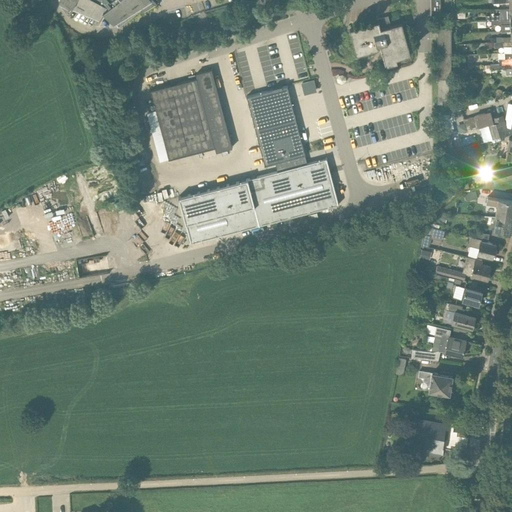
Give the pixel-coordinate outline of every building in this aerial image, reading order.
[(62,0),(68,3),(72,5),(71,7),(99,18),(104,9),(114,22),(119,27),(141,10),(144,13),(157,5),(152,0),(62,0)] [(441,15),(440,0),(431,0),(432,15),(441,15)] [(511,0),(491,0),(492,3),(509,3),(509,8),(511,8),(511,0)] [(491,21),(511,19),(511,8),(509,8),(499,9),(500,15),(486,16),(486,21),(491,20),(491,21)] [(511,31),(511,30),(511,19),(491,21),(491,25),(502,25),(502,31),(511,30),(511,31)] [(386,66),(388,65),(397,63),(396,59),(411,55),(402,23),(390,26),(389,23),(383,25),(384,28),(381,29),(379,22),(350,30),(357,55),(379,49),(378,45),(380,44),(386,66)] [(437,104),(451,104),(451,28),(438,28),(437,104)] [(496,37),(496,42),(496,43),(511,41),(511,30),(511,31),(511,37),(496,37)] [(511,53),(511,41),(496,43),(496,42),(494,43),(494,47),(494,48),(511,47),(511,53)] [(499,65),(511,64),(511,53),(505,53),(505,59),(499,59),(499,64),(499,65)] [(511,64),(499,65),(499,64),(490,64),(490,69),(506,69),(506,76),(511,75),(511,64)] [(214,147),(196,79),(197,79),(197,78),(150,90),(151,91),(169,158),(169,159),(215,147),(215,146),(214,147)] [(273,90),(247,97),(265,164),(265,165),(276,162),(278,171),(180,197),(179,197),(191,243),(192,243),(191,242),(259,225),(259,224),(337,204),(338,204),(326,158),(326,159),(302,165),(300,156),(305,155),(305,154),(304,154),(287,87),(287,86),(282,87),(282,86),(273,88),(273,90)] [(508,135),(506,130),(502,115),(492,118),(493,123),(480,127),(484,142),(508,135)] [(463,119),(467,130),(478,127),(475,116),(463,119)] [(501,156),(500,162),(508,164),(509,158),(511,158),(511,137),(509,137),(505,157),(501,156)] [(491,170),(494,182),(511,176),(511,166),(511,164),(491,170)] [(456,180),(459,190),(469,188),(466,177),(456,180)] [(478,198),(475,190),(464,194),(467,201),(478,198)] [(495,217),(511,219),(511,200),(488,197),(485,208),(496,211),(495,217)] [(446,223),(447,216),(439,214),(438,221),(446,223)] [(491,224),(490,229),(511,233),(511,226),(511,219),(495,217),(488,216),(487,223),(491,224)] [(427,226),(426,226),(421,245),(428,247),(430,238),(442,241),(445,231),(438,229),(427,226)] [(476,238),(488,241),(489,234),(478,233),(476,238)] [(479,248),(477,255),(493,258),(496,245),(487,243),(488,241),(476,238),(471,237),(469,246),(479,248)] [(431,260),(434,249),(422,246),(420,257),(431,260)] [(465,281),(466,275),(487,280),(490,267),(481,264),(482,260),(466,256),(463,272),(437,266),(436,274),(440,275),(465,281)] [(424,271),(417,270),(415,276),(422,278),(424,271)] [(456,285),(453,298),(478,304),(477,305),(478,305),(478,303),(480,303),(482,297),(480,296),(481,291),(456,285)] [(454,311),(451,323),(472,328),(475,316),(459,312),(461,305),(447,302),(445,309),(454,311)] [(438,360),(440,351),(463,356),(466,341),(449,337),(451,330),(436,326),(434,335),(435,335),(431,352),(412,349),(411,357),(438,360)] [(406,359),(399,357),(396,374),(403,375),(406,359)] [(430,382),(429,390),(450,393),(452,375),(419,370),(418,377),(423,378),(423,381),(430,382)] [(441,452),(444,428),(435,427),(435,428),(430,428),(431,421),(416,419),(412,440),(425,442),(424,450),(441,452)]
